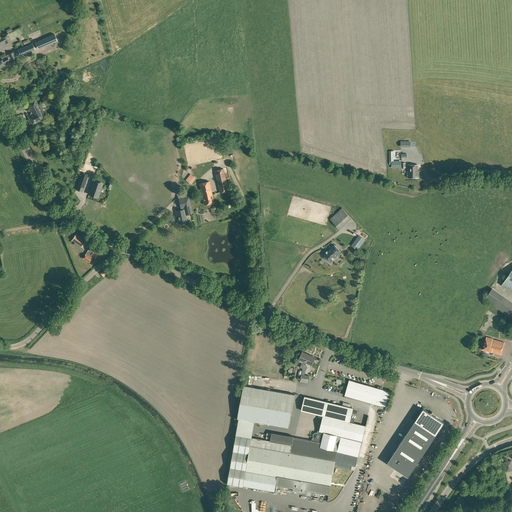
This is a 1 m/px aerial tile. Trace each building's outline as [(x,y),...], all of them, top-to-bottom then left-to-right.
[(0,48),(1,49),(0,47),(0,46),(5,44),(15,38),(14,37),(18,35),(22,33),(19,29),(16,30),(13,32),(12,32),(8,34),(2,37),(0,38),(0,48)] [(54,34),(35,42),(38,49),(57,41),(54,34)] [(35,49),(33,43),(18,50),(20,55),(35,49)] [(10,62),(18,59),(14,51),(1,57),(2,58),(0,59),(0,67),(5,65),(4,63),(9,60),(10,62)] [(41,95),(49,91),(46,85),(38,89),(41,95)] [(37,122),(41,120),(41,119),(45,117),(35,99),(27,103),(32,112),(31,115),(29,116),(33,124),(37,121),(37,122)] [(418,171),(418,164),(408,164),(408,171),(408,177),(418,177),(418,171)] [(228,190),(223,168),(215,170),(220,192),(228,190)] [(88,175),(81,173),(76,190),(82,192),(88,175)] [(196,179),(190,174),(186,181),(191,185),(196,179)] [(102,184),(93,181),(89,193),(98,196),(102,184)] [(204,204),(214,202),(209,181),(199,183),(204,204)] [(178,224),(187,222),(186,215),(193,213),(189,196),(178,198),(180,209),(183,208),(183,209),(175,211),(178,224)] [(339,229),(340,229),(351,218),(342,208),(330,219),(339,229)] [(82,246),(86,240),(76,234),(72,240),(82,246)] [(365,239),(359,235),(354,241),(360,246),(365,239)] [(92,244),(87,251),(92,254),(91,255),(93,256),(95,257),(100,249),(92,244)] [(334,245),(323,255),(330,262),(332,260),(333,261),(330,264),(332,266),(334,265),(337,269),(336,270),(343,264),(337,258),(336,259),(335,257),(341,252),(334,245)] [(86,254),(83,259),(89,262),(92,257),(93,256),(91,255),(92,254),(87,251),(86,254)] [(511,290),(511,269),(502,284),(511,290)] [(511,318),(511,303),(491,289),(485,299),(511,318)] [(501,355),(504,342),(492,339),(487,337),(483,350),(501,355)] [(302,368),(309,354),(302,351),(299,359),(298,359),(296,362),(298,363),(300,359),(304,361),(303,364),(301,363),(300,367),(302,368)] [(315,357),(309,354),(302,368),(301,375),(300,382),(308,383),(309,378),(309,375),(304,375),(305,369),(307,365),(306,365),(307,362),(312,365),(312,364),(315,357)] [(377,388),(349,380),(345,395),(385,407),(390,392),(382,389),(383,387),(378,386),(377,388)] [(289,423),(295,395),(244,385),(238,418),(239,418),(228,483),(274,492),(276,485),(290,488),(290,490),(306,493),(307,491),(329,494),(329,491),(335,461),(355,466),(358,456),(366,426),(350,422),(352,414),(353,410),(353,408),(304,396),(301,410),(323,416),(319,430),(318,430),(317,432),(316,432),(315,432),(315,433),(314,433),(313,434),(313,435),(313,436),(313,438),(312,438),(312,440),(293,437),(292,443),(289,443),(290,440),(282,439),(281,442),(252,437),(255,421),(285,426),(289,423)] [(432,414),(423,408),(387,462),(408,477),(439,431),(439,430),(444,422),(432,414)] [(511,461),(511,460),(503,462),(506,472),(511,470),(511,461)] [(464,500),(459,497),(458,497),(455,501),(456,502),(461,505),(464,500)]
